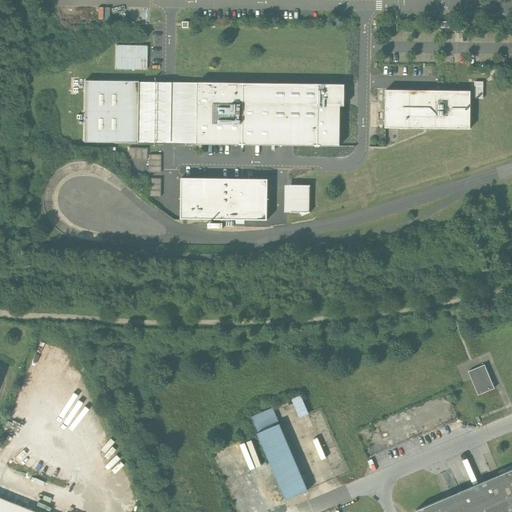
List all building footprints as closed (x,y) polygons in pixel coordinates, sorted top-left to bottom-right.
[(147,46),(116,46),(115,70),(147,70),(147,46)] [(138,82),(85,81),(84,143),(137,143),(138,82)] [(340,85),(197,83),(197,144),(339,146),(340,106),(340,100),(343,100),(343,91),(340,91),(340,85)] [(470,91),(385,90),(385,128),(470,129),(470,91)] [(147,149),(129,149),(129,161),(147,161),(147,149)] [(161,155),(149,155),(149,173),(161,173),(161,155)] [(267,179),(181,178),(180,219),(267,220),(267,179)] [(161,179),(149,179),(148,197),(160,197),(161,179)] [(310,186),(291,186),(291,212),(290,212),(299,212),(302,216),(310,213),(310,207),(309,207),(309,187),(310,186)] [(494,389),(484,365),(468,372),(478,395),(494,389)] [(300,396),(292,399),(300,418),(308,414),(300,396)] [(308,491),(273,408),(250,417),(286,500),(308,491)] [(387,431),(380,434),(383,441),(390,438),(387,431)] [(391,440),(384,443),(386,449),(393,446),(391,440)] [(511,511),(511,469),(415,511),(414,511),(511,511)] [(34,511),(0,498),(0,511),(34,511)]
